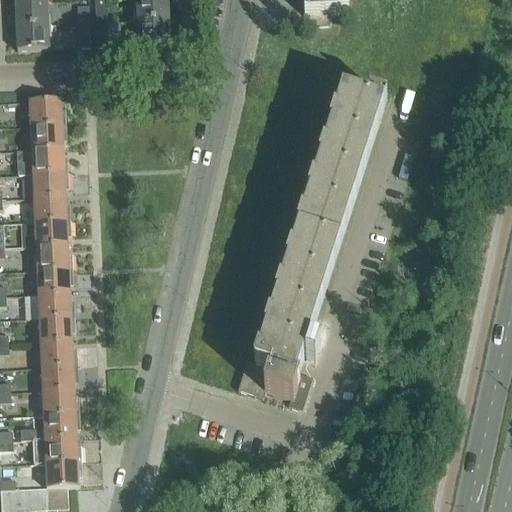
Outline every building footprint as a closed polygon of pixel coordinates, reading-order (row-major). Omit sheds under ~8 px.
[(169,22),(167,0),(135,0),(136,15),(135,15),(135,23),(169,22)] [(349,16),(347,0),(302,0),(304,19),(307,18),(329,17),(349,16)] [(106,25),(105,1),(93,2),(94,26),(106,25)] [(47,18),(47,4),(15,5),(16,29),(49,28),(49,18),(47,18)] [(89,26),(88,10),(77,10),(78,26),(89,26)] [(329,17),(307,18),(308,30),(329,29),(329,17)] [(170,48),(169,22),(135,23),(135,36),(137,36),(138,50),(170,48)] [(108,51),(106,25),(94,26),(96,51),(108,51)] [(91,52),(89,26),(78,26),(79,52),(91,52)] [(50,39),(49,28),(16,29),(17,54),(49,53),(48,39),(50,39)] [(292,380),(380,108),(368,104),(343,96),(255,369),(247,366),(238,394),(263,403),(265,396),(290,404),(288,410),(298,413),(308,385),(292,380)] [(62,114),(61,105),(29,106),(30,131),(66,130),(65,114),(62,114)] [(67,145),(66,130),(30,131),(31,155),(63,153),(63,145),(67,145)] [(64,161),(63,153),(31,155),(32,179),(68,177),(67,161),(64,161)] [(69,194),(68,177),(32,179),(34,203),(65,202),(65,194),(69,194)] [(66,209),(65,202),(34,203),(35,227),(70,226),(69,209),(66,209)] [(71,241),(70,226),(35,227),(36,251),(67,250),(67,241),(71,241)] [(68,258),(67,250),(36,251),(37,275),(72,274),(72,258),(68,258)] [(73,290),(72,274),(37,275),(38,300),(70,298),(69,290),(73,290)] [(38,300),(24,300),(25,323),(39,323),(39,324),(75,322),(74,307),(70,307),(70,298),(38,300)] [(75,338),(75,322),(39,324),(40,348),(72,346),(71,338),(75,338)] [(8,339),(0,339),(0,349),(9,349),(8,339)] [(72,355),(72,346),(40,348),(41,372),(77,371),(76,355),(72,355)] [(0,358),(9,359),(9,349),(0,349),(0,358)] [(77,387),(77,371),(41,372),(42,396),(74,394),(73,387),(77,387)] [(11,387),(0,387),(0,397),(11,397),(11,387)] [(74,403),(74,394),(42,396),(44,420),(79,418),(78,403),(74,403)] [(0,407),(11,407),(11,397),(0,397),(0,407)] [(79,434),(79,418),(44,420),(44,433),(21,434),(21,445),(33,444),(76,443),(76,435),(79,434)] [(13,435),(0,435),(0,445),(13,445),(13,435)] [(77,451),(76,443),(33,444),(34,469),(46,468),(81,467),(80,451),(77,451)] [(0,455),(14,455),(13,445),(0,445),(0,455)] [(82,482),(81,467),(46,468),(47,492),(56,492),(67,492),(79,491),(78,482),(82,482)] [(15,484),(1,484),(1,494),(12,494),(16,494),(15,484)] [(45,511),(45,492),(34,493),(34,511),(45,511)] [(56,511),(56,492),(47,492),(45,492),(45,511),(56,511)] [(67,511),(67,492),(56,492),(56,511),(67,511)] [(23,511),(23,493),(16,494),(12,494),(12,511),(23,511)] [(34,511),(34,493),(23,493),(23,511),(34,511)] [(12,511),(12,494),(1,494),(2,511),(12,511)]
